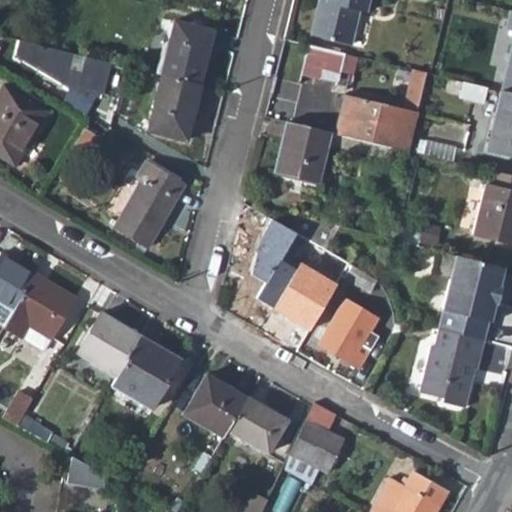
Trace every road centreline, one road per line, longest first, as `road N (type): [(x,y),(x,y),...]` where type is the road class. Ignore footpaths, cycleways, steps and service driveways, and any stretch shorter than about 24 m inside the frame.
road 1 (residential): [(188,310),(496,481)]
road 2 (residential): [(188,310),(264,0)]
road 3 (residential): [(0,198),(188,310)]
